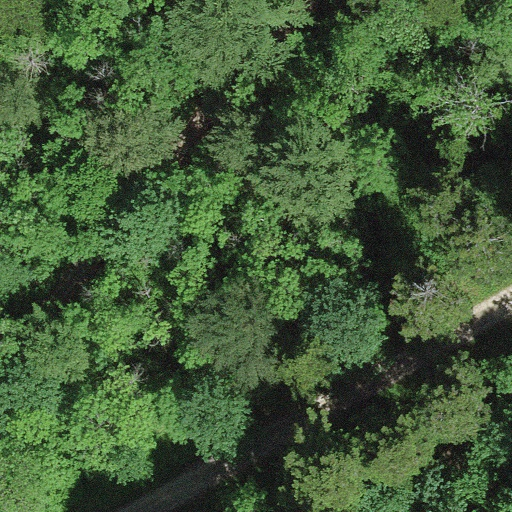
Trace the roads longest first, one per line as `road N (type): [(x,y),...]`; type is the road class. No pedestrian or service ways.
road 1 (track): [(0,377),(97,246),(307,0)]
road 2 (track): [(138,511),(511,300)]
